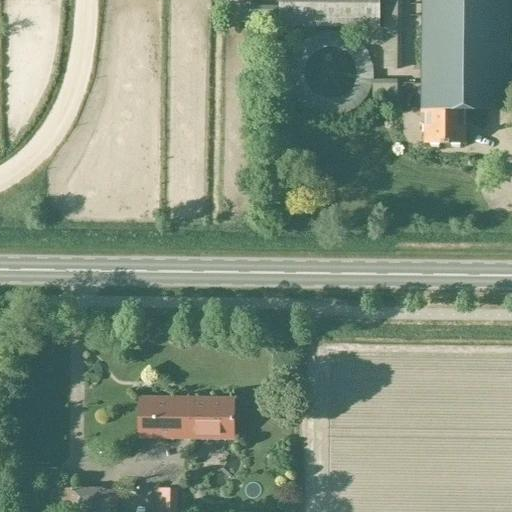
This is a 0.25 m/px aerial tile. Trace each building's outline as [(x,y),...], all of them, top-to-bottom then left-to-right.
[(380,0),(279,0),(279,29),(380,31),(380,0)] [(384,0),(384,70),(396,70),(397,0),(384,0)] [(507,111),(508,0),(421,0),(420,114),(425,114),(425,144),(464,145),(464,110),(507,111)] [(278,26),(278,13),(241,13),(241,25),(278,26)] [(396,85),(372,84),(372,97),(396,97),(396,85)] [(139,398),(138,438),(233,440),(234,400),(139,398)] [(118,511),(119,491),(50,489),(49,511),(118,511)] [(177,511),(178,491),(157,490),(157,511),(177,511)]
